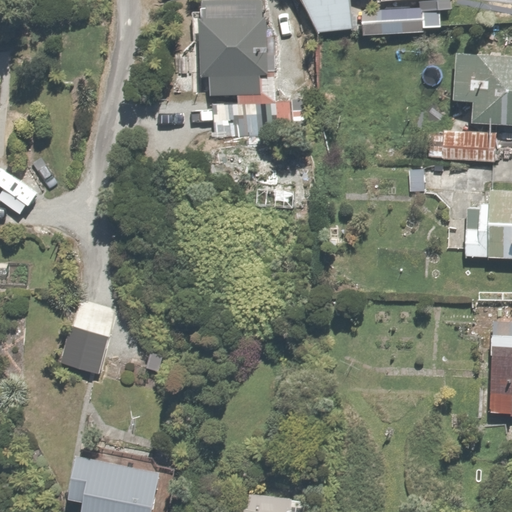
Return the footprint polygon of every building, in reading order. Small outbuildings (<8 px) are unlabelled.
[(211,91),(237,91),(237,102),(218,102),(218,133),(254,133),(254,123),(288,123),(288,84),(272,84),(273,29),(262,29),(262,0),(203,0),(204,12),(198,12),(198,72),(211,72),(211,91)] [(348,0),(301,0),(303,28),(350,25),(348,0)] [(423,24),(423,3),(363,3),(364,29),(423,28),(423,24)] [(511,48),(458,48),(453,48),(453,70),(453,96),(472,95),(472,120),(511,120),(511,48)] [(209,106),(176,106),(176,125),(209,125),(209,106)] [(433,123),(432,154),(496,158),(498,126),(433,123)] [(486,198),(465,198),(464,251),(511,252),(511,185),(486,185),(486,198)] [(491,408),(511,408),(511,318),(491,318),(491,408)] [(147,511),(159,463),(72,443),(62,487),(78,491),(73,511),(147,511)] [(292,511),(296,492),(243,482),(237,511),(292,511)]
